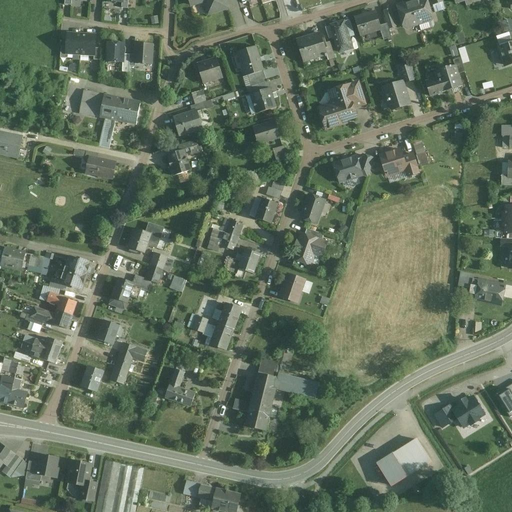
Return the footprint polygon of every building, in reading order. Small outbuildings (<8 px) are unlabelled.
[(189,0),(190,3),(198,0),(202,0),(208,15),(210,14),(227,9),(224,0),(189,0)] [(426,0),(418,0),(412,3),(418,23),(424,21),(426,22),(431,21),(432,18),(429,9),(429,8),(427,7),(426,4),(427,2),(426,0)] [(441,0),(431,0),(433,6),(437,12),(445,10),(441,0)] [(412,25),(418,23),(412,3),(405,5),(402,4),(399,5),(397,7),(399,12),(400,13),(401,16),(401,18),(404,27),(406,29),(411,27),(412,25)] [(375,12),(355,18),(361,36),(380,30),(379,26),(375,12)] [(393,15),(385,18),(387,24),(389,30),(396,27),(393,15)] [(508,21),(502,23),(505,34),(508,33),(511,32),(508,21)] [(352,49),(344,22),(331,26),(339,53),(352,49)] [(389,30),(387,24),(379,26),(380,30),(383,40),(391,38),(389,30)] [(465,43),(461,30),(455,32),(459,45),(465,43)] [(320,33),(296,41),(303,62),(321,56),(325,55),(326,55),(324,48),(320,33)] [(499,48),(511,44),(508,33),(505,34),(496,37),(499,48)] [(82,35),(68,34),(67,47),(66,54),(67,54),(80,55),(82,35)] [(95,36),(82,35),(80,55),(94,56),(95,48),(95,36)] [(124,44),(107,43),(106,62),(122,63),(123,63),(123,54),(124,44)] [(511,44),(499,48),(505,66),(511,63),(511,44)] [(152,46),(136,45),(135,55),(135,63),(151,64),(152,46)] [(331,46),(324,48),(326,55),(325,55),(325,58),(327,57),(328,60),(335,58),(334,54),(331,46)] [(258,55),(255,47),(238,52),(239,56),(246,76),(248,75),(263,71),(258,55)] [(462,63),(469,62),(467,47),(459,48),(462,63)] [(460,58),(453,60),(454,66),(458,75),(464,72),(460,58)] [(216,59),(197,65),(203,84),(222,78),(216,59)] [(408,66),(401,68),(406,83),(413,81),(408,66)] [(451,66),(436,71),(438,78),(443,93),(462,87),(458,75),(454,66),(451,67),(451,66)] [(266,82),(263,71),(248,75),(252,87),(266,82)] [(252,87),(248,75),(246,76),(243,77),(246,89),(251,88),(251,87),(252,87)] [(438,78),(426,82),(430,97),(439,94),(443,93),(438,78)] [(252,87),(251,87),(251,88),(253,94),(269,89),(267,82),(266,82),(252,87)] [(402,82),(383,88),(387,102),(389,101),(391,108),(389,109),(409,103),(406,95),(402,83),(403,83),(402,82)] [(358,83),(329,92),(332,102),(331,105),(319,108),(326,129),(343,124),(342,121),(356,117),(353,108),(350,99),(348,91),(359,88),(358,83)] [(359,88),(348,91),(350,99),(353,108),(364,104),(359,88)] [(253,94),(251,94),(253,100),(257,113),(275,108),(269,89),(253,94)] [(203,90),(192,94),(195,105),(203,103),(206,102),(203,90)] [(104,95),(84,91),(80,114),(100,117),(104,95)] [(104,95),(100,117),(107,119),(115,120),(130,123),(137,125),(141,102),(104,95)] [(195,105),(190,107),(192,113),(196,112),(205,109),(203,103),(195,105)] [(192,113),(174,119),(179,136),(184,134),(202,129),(196,112),(192,113)] [(115,120),(107,119),(106,122),(105,121),(99,147),(109,149),(114,127),(115,124),(114,123),(115,120)] [(130,123),(115,120),(114,123),(115,124),(114,127),(129,130),(130,123)] [(275,122),(253,129),(258,144),(280,137),(275,122)] [(463,125),(456,124),(455,144),(462,144),(463,125)] [(511,127),(502,127),(502,135),(509,135),(511,135),(511,127)] [(21,139),(8,137),(9,135),(0,132),(0,154),(17,158),(21,139)] [(196,141),(189,143),(192,155),(199,153),(196,141)] [(425,144),(415,145),(418,160),(427,158),(425,144)] [(288,147),(275,150),(278,162),(291,159),(288,147)] [(86,152),(75,149),(74,155),(85,158),(86,152)] [(400,150),(380,156),(386,176),(405,170),(406,170),(402,157),(400,150)] [(183,151),(168,155),(172,167),(170,167),(173,176),(189,171),(183,151)] [(412,154),(402,157),(406,170),(405,170),(408,177),(418,173),(412,154)] [(363,156),(335,165),(340,182),(361,176),(359,168),(363,156)] [(374,160),(363,156),(359,168),(361,176),(363,175),(368,176),(374,160)] [(115,163),(90,158),(87,173),(112,179),(115,163)] [(502,176),(501,176),(501,186),(511,186),(511,179),(511,178),(509,178),(509,176),(502,176)] [(286,189),(277,186),(274,195),(283,198),(286,189)] [(324,201),(309,195),(303,213),(318,218),(324,201)] [(277,204),(262,199),(256,219),(271,224),(277,204)] [(511,207),(506,207),(506,213),(502,213),(502,220),(511,220),(511,207)] [(318,218),(303,213),(301,219),(316,224),(318,218)] [(229,220),(224,218),(219,231),(225,233),(229,220)] [(244,225),(229,220),(225,233),(239,238),(244,225)] [(511,220),(502,220),(501,226),(505,226),(505,233),(511,233),(511,220)] [(163,229),(149,224),(146,233),(151,234),(148,242),(154,245),(155,243),(158,244),(163,229)] [(146,233),(136,229),(129,248),(130,249),(131,249),(141,253),(144,254),(148,242),(151,234),(146,233)] [(219,231),(213,229),(207,248),(218,252),(220,245),(225,233),(219,231)] [(324,235),(307,229),(304,235),(321,241),(324,235)] [(239,238),(225,233),(220,245),(234,250),(239,238)] [(304,235),(302,234),(299,242),(298,242),(297,243),(299,243),(297,248),(322,256),(326,243),(321,241),(304,235)] [(511,239),(501,239),(501,247),(510,248),(511,247),(511,239)] [(322,256),(297,248),(296,252),(294,252),(294,253),(295,253),(293,259),(294,260),(309,265),(311,265),(314,254),(322,256)] [(25,254),(5,249),(4,252),(1,266),(22,270),(25,254)] [(260,255),(245,250),(240,263),(238,269),(253,274),(260,255)] [(167,257),(155,253),(150,266),(162,270),(164,266),(167,257)] [(44,258),(31,255),(28,271),(41,274),(43,265),(44,258)] [(77,259),(70,256),(67,264),(75,267),(77,259)] [(240,263),(231,259),(226,271),(236,275),(238,269),(240,263)] [(309,265),(294,260),(292,266),(307,271),(309,265)] [(67,264),(61,282),(70,285),(71,282),(81,286),(82,287),(83,286),(87,274),(88,271),(79,268),(75,267),(67,264)] [(92,269),(80,265),(79,268),(88,271),(87,274),(90,273),(92,269)] [(146,279),(145,280),(150,281),(158,284),(163,271),(162,270),(150,266),(146,279)] [(338,275),(332,273),(330,279),(336,281),(338,275)] [(305,281),(288,275),(282,290),(300,296),(305,281)] [(146,279),(136,276),(133,283),(142,286),(140,290),(147,292),(150,281),(145,280),(146,279)] [(184,280),(175,277),(172,284),(178,286),(176,290),(179,292),(184,280)] [(133,283),(118,278),(112,298),(114,299),(125,303),(127,304),(130,296),(131,296),(137,298),(140,290),(142,286),(133,283)] [(64,283),(52,279),(50,286),(61,290),(64,283)] [(505,286),(473,279),(470,293),(476,294),(475,301),(501,306),(505,288),(506,289),(506,287),(505,287),(505,286)] [(300,296),(282,290),(280,297),(297,302),(300,296)] [(77,303),(51,293),(49,297),(48,302),(59,305),(57,310),(72,316),(77,303)] [(329,299),(322,297),(320,303),(327,306),(329,299)] [(125,303),(114,299),(112,304),(110,303),(110,304),(123,308),(125,303)] [(240,310),(226,305),(223,312),(219,321),(219,324),(233,329),(240,310)] [(57,310),(55,315),(49,313),(35,308),(32,316),(32,317),(44,321),(55,325),(67,329),(72,316),(57,310)] [(223,312),(216,310),(212,319),(219,321),(223,312)] [(44,321),(32,317),(32,316),(28,315),(26,321),(42,327),(44,321)] [(209,320),(197,316),(192,329),(204,334),(209,320)] [(119,326),(104,321),(98,340),(112,345),(119,326)] [(183,325),(175,322),(172,330),(181,333),(183,325)] [(219,324),(218,324),(211,344),(226,349),(233,329),(219,324)] [(31,335),(24,333),(22,338),(29,341),(31,335)] [(62,343),(48,338),(46,343),(44,349),(59,354),(62,343)] [(46,343),(36,339),(34,345),(44,349),(46,343)] [(147,351),(123,343),(120,354),(132,358),(144,362),(147,351)] [(44,349),(34,345),(32,351),(42,354),(44,349)] [(59,354),(44,349),(42,354),(41,359),(55,364),(59,354)] [(319,384),(287,376),(289,367),(293,352),(281,349),(277,363),(276,362),(261,359),(257,373),(278,378),(275,389),(315,399),(319,384)] [(42,354),(32,351),(30,355),(41,359),(42,354)] [(132,358),(120,354),(116,367),(128,372),(132,358)] [(205,358),(198,356),(194,367),(201,370),(205,358)] [(1,370),(16,374),(19,363),(4,359),(3,363),(1,370)] [(26,365),(19,363),(16,374),(23,376),(26,365)] [(103,372),(88,367),(81,387),(96,392),(103,372)] [(128,372),(116,367),(111,381),(123,385),(128,372)] [(195,393),(180,387),(185,373),(175,369),(165,399),(190,407),(195,393)] [(257,373),(256,373),(251,397),(272,402),(275,389),(278,378),(257,373)] [(15,379),(8,377),(6,387),(12,389),(15,379)] [(21,381),(15,379),(12,389),(19,391),(21,381)] [(511,384),(496,395),(510,416),(511,415),(511,384)] [(6,387),(1,386),(0,389),(0,402),(8,405),(12,389),(6,387)] [(19,391),(12,389),(8,405),(23,409),(27,393),(19,391)] [(272,402),(251,397),(249,403),(247,412),(244,426),(265,431),(272,402)] [(466,402),(464,404),(459,406),(453,410),(453,411),(457,418),(463,427),(464,427),(470,423),(471,425),(478,421),(477,419),(484,415),(473,398),(466,402)] [(247,412),(249,403),(237,400),(235,409),(247,412)] [(451,406),(435,416),(440,423),(442,428),(457,418),(453,411),(453,410),(451,406)] [(416,440),(377,464),(391,486),(430,462),(416,440)] [(15,455),(7,466),(15,472),(23,461),(15,455)] [(58,458),(40,455),(39,463),(37,475),(41,476),(54,478),(55,473),(58,472),(58,469),(57,466),(58,458)] [(112,511),(122,464),(105,460),(94,511),(112,511)] [(91,465),(72,461),(68,483),(82,486),(86,486),(87,482),(91,465)] [(39,463),(29,462),(26,479),(40,482),(41,476),(37,475),(39,463)] [(125,465),(115,511),(135,511),(144,468),(125,465)] [(98,484),(87,482),(86,486),(82,486),(79,499),(95,502),(98,484)] [(201,486),(186,482),(183,495),(198,498),(201,486)] [(217,489),(201,486),(198,498),(214,502),(217,489)] [(236,511),(241,495),(217,489),(214,502),(212,509),(213,509),(214,511),(215,511),(218,511),(219,511),(224,511),(236,511)] [(147,493),(140,492),(138,504),(145,506),(147,493)] [(148,507),(166,510),(169,495),(150,492),(148,507)]
